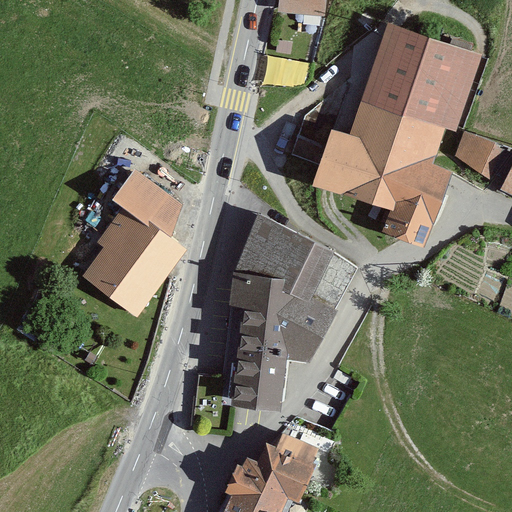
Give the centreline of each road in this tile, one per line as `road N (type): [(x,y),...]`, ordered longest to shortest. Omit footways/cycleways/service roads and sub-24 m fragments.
road 1 (secondary): [(144,448),(193,288),(256,0)]
road 2 (unknown): [(187,479),(277,430),(390,267),(422,254),(462,212),(511,213)]
